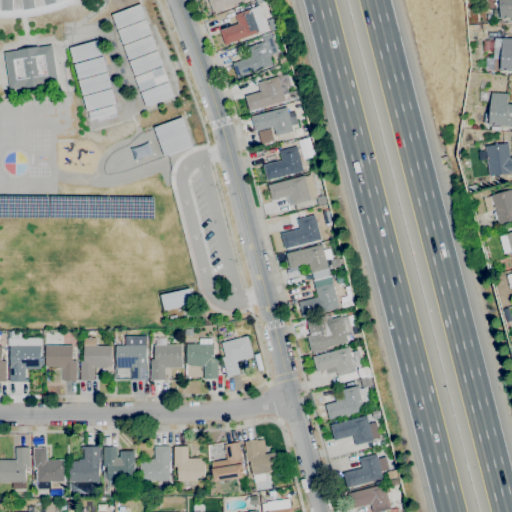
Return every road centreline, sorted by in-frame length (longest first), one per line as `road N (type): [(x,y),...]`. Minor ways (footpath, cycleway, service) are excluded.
road 1 (motorway): [(504,511),(371,0)]
road 2 (motorway): [(317,0),(449,511)]
road 3 (tertiary): [(174,0),(216,108),(291,399)]
road 4 (residential): [(0,415),(205,414),(291,399)]
